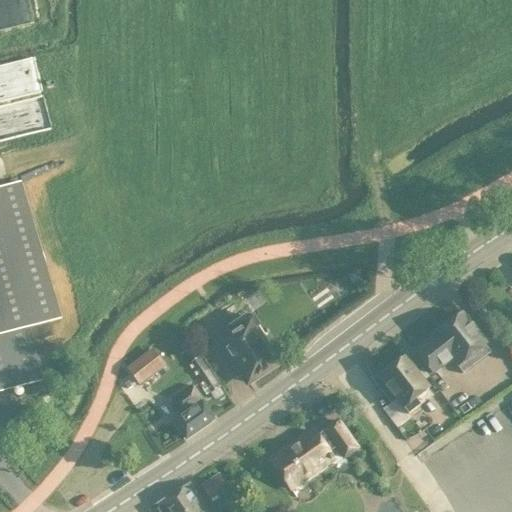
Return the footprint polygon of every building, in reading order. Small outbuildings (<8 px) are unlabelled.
[(0,85),(46,76),(40,48),(0,55),(0,85)] [(0,123),(53,110),(46,83),(0,95),(0,123)] [(61,309),(20,172),(0,177),(0,382),(44,370),(32,331),(52,325),(49,312),(61,309)] [(362,271),(355,259),(346,265),(354,277),(362,271)] [(434,327),(414,342),(431,364),(451,349),(457,357),(485,336),(460,304),(432,325),(434,327)] [(248,315),(220,334),(246,372),(274,353),(248,315)] [(150,340),(128,357),(140,373),(162,356),(150,340)] [(198,347),(191,352),(211,382),(218,377),(198,347)] [(378,367),(407,405),(419,396),(414,389),(427,379),(403,347),(378,367)] [(446,365),(427,374),(442,407),(461,399),(446,365)] [(184,431),(215,410),(191,376),(170,391),(180,407),(172,412),(184,431)] [(45,394),(53,388),(50,383),(41,389),(45,394)] [(427,413),(438,405),(428,390),(417,398),(427,413)] [(343,448),(356,438),(336,411),(323,420),(324,421),(316,427),(312,421),(269,451),(289,479),(331,449),(327,442),(335,437),(343,448)] [(200,474),(210,490),(227,479),(217,464),(200,474)] [(171,483),(188,511),(210,511),(212,511),(188,473),(171,483)] [(156,511),(188,511),(171,483),(154,494),(154,495),(148,499),(156,511)]
